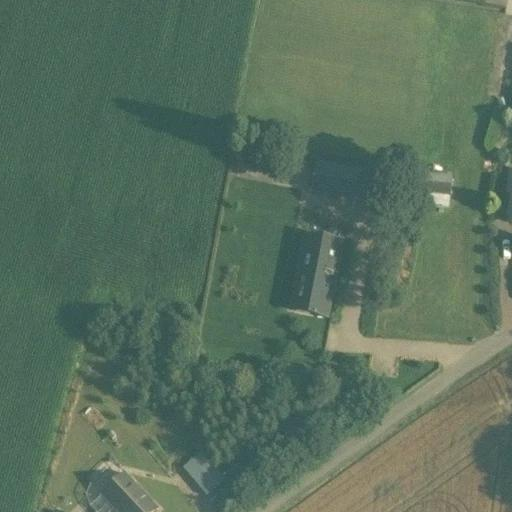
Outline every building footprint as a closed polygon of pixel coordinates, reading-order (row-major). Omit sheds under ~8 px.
[(241,154),(238,170),(253,174),(257,157),(241,154)] [(356,172),(317,164),(311,193),(351,200),(376,205),(381,177),(356,172)] [(295,312),(323,318),(336,253),(308,247),(295,312)] [(209,496),(227,479),(202,452),(184,469),(209,496)] [(115,511),(155,511),(157,510),(125,475),(101,497),(115,511)]
